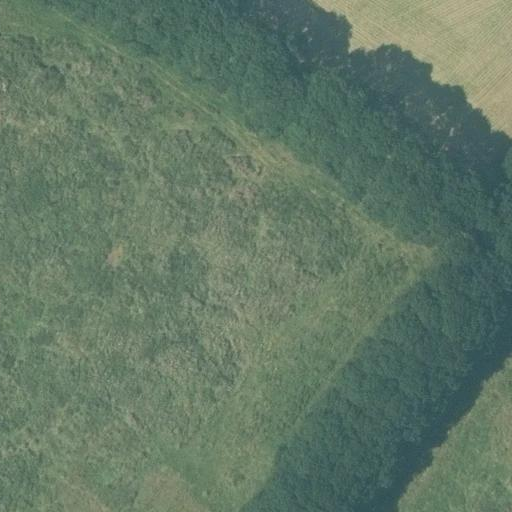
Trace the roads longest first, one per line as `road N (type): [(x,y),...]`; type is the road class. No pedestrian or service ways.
road 1 (unclassified): [(497,257),(168,0)]
road 2 (unclassified): [(303,511),(497,257)]
